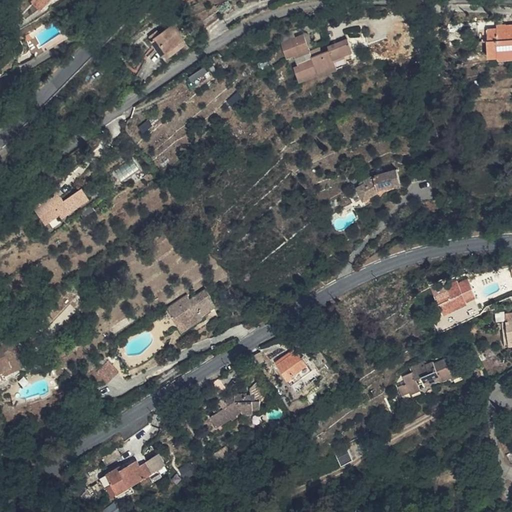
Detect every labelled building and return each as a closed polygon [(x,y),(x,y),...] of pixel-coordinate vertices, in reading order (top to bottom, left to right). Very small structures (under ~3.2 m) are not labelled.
[(176,0),(174,2),(181,9),(186,5),(182,0),(176,0)] [(171,59),(190,39),(177,27),(166,39),(158,47),(171,59)] [(511,58),(511,28),(504,29),(504,33),(496,32),(486,32),(486,45),(486,61),(496,62),(496,58),(511,58)] [(331,47),(343,40),(348,37),(346,34),(329,44),(331,47)] [(304,82),(323,71),(314,57),(321,53),(317,47),(310,51),(300,35),(278,48),(286,62),(295,58),(301,68),(297,71),(304,82)] [(158,47),(166,39),(164,37),(156,45),(158,47)] [(348,37),(343,40),(348,49),(354,46),(348,37)] [(190,39),(171,59),(174,62),(193,42),(190,39)] [(343,40),(331,47),(323,52),(321,53),(314,57),(323,71),(324,73),(340,64),(336,56),(348,49),(343,40)] [(0,56),(11,50),(9,45),(0,49),(0,56)] [(0,56),(0,69),(6,66),(5,61),(13,58),(14,55),(11,50),(0,56)] [(324,73),(323,71),(304,82),(307,86),(324,75),(326,76),(342,67),(340,64),(324,73)] [(207,67),(192,78),(197,85),(212,74),(207,67)] [(122,180),(140,167),(134,159),(116,171),(122,180)] [(411,187),(427,181),(420,171),(417,167),(404,172),(411,187)] [(67,180),(76,189),(88,178),(79,169),(67,180)] [(424,171),(420,171),(427,181),(428,183),(424,171)] [(383,176),(370,180),(359,184),(361,189),(352,194),(359,207),(376,197),(375,195),(398,189),(393,174),(383,176)] [(44,217),(55,234),(69,224),(72,228),(100,209),(93,198),(74,211),(68,201),(44,217)] [(431,297),(441,316),(448,312),(453,320),(469,312),(467,309),(476,305),(473,298),(475,297),(470,287),(458,293),(456,290),(445,296),(443,291),(431,297)] [(203,315),(205,318),(222,306),(212,289),(194,300),(192,297),(172,309),(183,326),(203,315)] [(446,324),(453,320),(448,312),(441,316),(446,324)] [(469,312),(453,320),(456,327),(465,322),(472,318),(469,312)] [(207,322),(205,318),(203,315),(183,326),(187,333),(207,322)] [(9,365),(22,359),(14,340),(1,345),(3,351),(0,352),(0,385),(7,384),(4,378),(2,373),(10,369),(9,365)] [(93,366),(102,379),(116,369),(107,356),(93,366)] [(291,361),(302,375),(309,370),(298,356),(291,361)] [(26,369),(22,359),(9,365),(10,369),(2,373),(4,378),(26,369)] [(302,375),(291,361),(285,366),(287,369),(281,373),(291,387),(297,383),(295,380),(302,375)] [(406,394),(409,399),(416,395),(418,398),(425,394),(426,397),(436,391),(437,393),(447,387),(439,373),(434,376),(432,371),(418,379),(417,378),(410,382),(407,377),(394,385),(397,391),(387,396),(391,403),(384,406),(388,414),(395,411),(397,412),(406,407),(401,397),(406,394)] [(215,398),(222,407),(231,401),(225,392),(215,398)] [(238,406),(239,411),(216,429),(224,439),(237,428),(239,429),(244,426),(243,424),(248,420),(249,423),(259,421),(258,416),(267,415),(265,407),(260,408),(259,402),(238,406)] [(343,464),(354,459),(347,446),(336,452),(343,464)] [(331,453),(319,460),(327,475),(340,468),(331,453)] [(122,468),(114,474),(126,494),(162,472),(156,461),(148,465),(145,459),(125,472),(122,468)]
